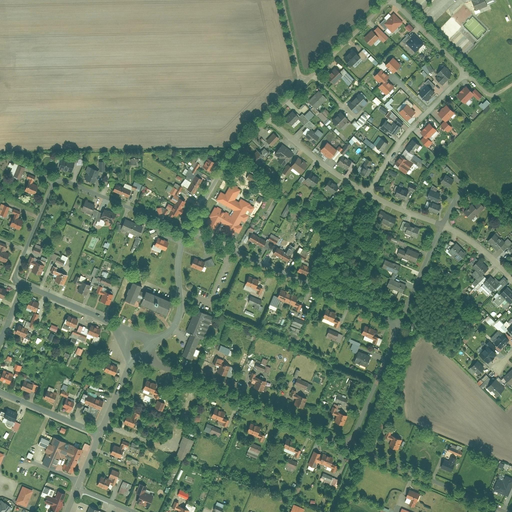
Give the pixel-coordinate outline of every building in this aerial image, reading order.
[(470,0),(474,10),(484,7),(483,7),(486,6),(483,0),(470,0)] [(477,17),(482,21),(486,17),(482,12),(477,17)] [(387,29),(391,34),(402,23),(392,14),(385,21),(384,19),(378,25),(385,31),(387,29)] [(387,37),(377,27),(373,32),(383,42),(387,37)] [(363,39),(370,46),(378,38),(372,31),(363,39)] [(414,34),(405,44),(415,52),(423,43),(414,34)] [(407,35),(401,41),(404,44),(410,38),(407,35)] [(364,60),(369,55),(363,49),(358,54),(364,60)] [(343,59),(351,67),(359,59),(351,51),(343,59)] [(391,59),(384,66),(393,74),(400,66),(391,59)] [(380,63),(377,67),(382,72),(385,68),(380,63)] [(428,64),(424,67),(430,73),(434,70),(428,64)] [(436,78),(434,80),(440,86),(442,84),(450,76),(442,68),(434,77),(436,78)] [(353,80),(342,69),(338,74),(349,84),(353,80)] [(325,78),(333,85),(341,77),(333,70),(325,78)] [(372,77),(380,85),(377,87),(385,95),(392,88),(384,81),(387,78),(379,70),(372,77)] [(435,87),(427,79),(424,83),(431,90),(435,87)] [(418,94),(426,102),(434,94),(426,86),(418,94)] [(465,87),(456,97),(464,104),(473,94),(465,87)] [(481,97),(475,90),(472,93),(478,99),(481,97)] [(312,107),(309,110),(316,117),(320,113),(316,109),(325,99),(317,92),(307,102),(312,107)] [(347,106),(356,115),(367,103),(359,95),(347,106)] [(375,97),(371,101),(377,106),(380,102),(375,97)] [(392,108),(389,105),(393,101),(390,98),(383,105),(389,111),(392,108)] [(405,105),(398,112),(406,120),(414,112),(410,108),(413,106),(406,99),(403,103),(405,105)] [(479,108),(482,111),(488,104),(485,101),(479,108)] [(445,105),(437,114),(445,121),(453,113),(445,105)] [(383,106),(379,111),(384,116),(389,112),(383,106)] [(292,129),(299,122),(306,128),(310,123),(301,114),(297,118),(290,111),(282,119),(292,129)] [(389,112),(385,117),(392,122),(395,117),(389,112)] [(348,125),(345,122),(346,121),(338,113),(330,122),(337,129),(339,128),(343,131),(348,125)] [(366,118),(362,116),(357,122),(361,125),(366,118)] [(385,121),(379,129),(392,139),(400,128),(394,123),(392,126),(385,121)] [(442,121),(438,125),(445,133),(449,129),(442,121)] [(428,124),(419,133),(422,136),(418,140),(426,147),(430,143),(429,142),(437,133),(428,124)] [(309,132),(303,138),(311,145),(317,138),(309,132)] [(270,147),(277,138),(271,133),(264,142),(270,147)] [(362,136),(359,140),(371,148),(373,145),(362,136)] [(373,143),(376,145),(372,151),(378,155),(380,152),(382,153),(388,145),(382,141),(382,140),(378,137),(373,143)] [(416,152),(421,147),(411,140),(405,149),(413,155),(415,151),(416,152)] [(325,143),(318,151),(328,159),(334,151),(325,143)] [(273,154),(279,159),(276,162),(280,166),(283,162),(285,163),(292,154),(280,145),(273,154)] [(329,158),(334,163),(345,152),(339,147),(329,158)] [(256,150),(250,157),(257,163),(263,156),(256,150)] [(398,169),(397,170),(404,175),(410,165),(404,161),(405,159),(399,155),(393,165),(398,169)] [(341,157),(336,164),(344,170),(349,162),(341,157)] [(297,158),(290,167),(300,174),(306,165),(297,158)] [(202,168),(210,172),(215,163),(207,159),(202,168)] [(58,160),(55,169),(69,174),(72,165),(58,160)] [(365,161),(357,174),(364,178),(372,165),(365,161)] [(201,179),(199,178),(202,173),(196,170),(199,165),(196,163),(193,168),(190,166),(186,175),(192,178),(189,183),(185,181),(182,187),(192,193),(201,179)] [(345,169),(350,173),(354,166),(350,163),(345,169)] [(9,176),(19,180),(24,168),(13,164),(9,176)] [(88,168),(82,180),(92,184),(97,172),(88,168)] [(247,173),(245,179),(253,183),(256,178),(247,173)] [(35,187),(28,184),(30,181),(31,181),(32,177),(26,174),(24,178),(27,180),(26,184),(25,183),(22,191),(32,195),(35,187)] [(309,174),(304,181),(312,187),(318,180),(309,174)] [(443,176),(439,183),(449,189),(453,182),(443,176)] [(299,177),(291,188),(295,191),(303,180),(299,177)] [(328,181),(323,188),(331,194),(336,187),(328,181)] [(112,191),(126,197),(131,186),(124,183),(122,187),(115,184),(112,191)] [(230,215),(215,207),(204,225),(213,231),(218,222),(225,226),(222,233),(230,238),(234,231),(238,233),(241,227),(237,225),(240,220),(244,222),(247,216),(244,214),(247,209),(251,212),(254,207),(249,205),(250,204),(240,199),(239,203),(234,200),(240,190),(231,184),(225,194),(220,192),(216,200),(233,209),(230,215)] [(172,186),(169,192),(176,196),(180,190),(172,186)] [(398,186),(394,194),(404,199),(407,191),(398,186)] [(429,190),(425,198),(436,203),(440,195),(429,190)] [(326,205),(330,207),(336,197),(332,195),(326,205)] [(92,200),(81,196),(77,206),(87,211),(92,200)] [(176,217),(184,203),(172,196),(169,201),(173,203),(171,207),(166,204),(164,208),(169,211),(168,213),(176,217)] [(430,201),(426,210),(438,215),(442,207),(430,201)] [(475,201),(461,213),(469,222),(483,209),(475,201)] [(0,215),(5,217),(9,207),(0,203),(0,215)] [(281,215),(285,217),(290,205),(286,203),(281,215)] [(20,221),(14,218),(15,214),(16,215),(18,211),(11,208),(9,212),(13,213),(11,217),(7,225),(17,229),(20,221)] [(116,213),(102,208),(97,221),(110,227),(116,213)] [(380,211),(377,217),(381,219),(379,222),(391,227),(395,219),(380,211)] [(141,225),(123,218),(118,229),(137,237),(141,225)] [(407,225),(404,233),(415,237),(418,229),(407,225)] [(248,228),(241,240),(245,242),(251,230),(248,228)] [(251,233),(247,240),(260,247),(264,240),(251,233)] [(494,234),(486,241),(495,251),(503,243),(494,234)] [(269,235),(266,240),(275,244),(277,240),(269,235)] [(141,239),(136,237),(133,245),(138,247),(141,239)] [(158,237),(155,245),(165,250),(168,241),(158,237)] [(391,237),(389,241),(401,247),(403,243),(391,237)] [(497,251),(501,254),(510,243),(506,240),(497,251)] [(444,250),(449,253),(457,261),(464,253),(455,245),(449,241),(444,250)] [(41,248),(35,245),(31,252),(37,255),(41,248)] [(298,247),(293,256),(302,261),(308,252),(298,247)] [(275,248),(272,255),(286,262),(290,256),(275,248)] [(398,250),(396,255),(401,258),(400,260),(405,263),(407,259),(414,262),(417,254),(405,249),(403,252),(398,250)] [(477,257),(469,264),(480,275),(488,268),(477,257)] [(31,270),(39,274),(44,263),(36,259),(31,270)] [(192,259),(189,267),(203,273),(206,265),(192,259)] [(386,261),(384,268),(397,273),(399,266),(386,261)] [(300,263),(296,271),(306,275),(309,267),(300,263)] [(94,267),(89,277),(95,279),(100,270),(94,267)] [(474,270),(470,274),(478,282),(482,278),(474,270)] [(53,281),(62,285),(66,275),(57,271),(53,281)] [(102,276),(99,282),(108,286),(111,280),(102,276)] [(247,277),(243,285),(257,291),(255,294),(260,295),(263,288),(258,287),(258,288),(255,287),(258,281),(247,277)] [(162,311),(168,297),(142,286),(140,289),(136,287),(138,282),(130,278),(122,296),(130,300),(132,295),(137,298),(136,300),(162,311)] [(488,278),(479,286),(488,295),(496,286),(488,278)] [(497,283),(502,287),(507,282),(502,278),(497,283)] [(397,292),(394,301),(398,303),(405,285),(389,279),(386,288),(397,292)] [(76,291),(84,295),(89,284),(81,281),(76,291)] [(492,302),(497,307),(504,300),(509,304),(511,300),(511,294),(506,288),(492,302)] [(107,304),(112,292),(103,289),(98,300),(107,304)] [(279,291),(275,299),(293,307),(292,310),(296,311),(299,304),(295,303),(294,304),(292,303),(294,297),(279,291)] [(250,297),(247,305),(256,308),(259,301),(250,297)] [(271,298),(267,308),(274,311),(278,301),(271,298)] [(35,304),(26,299),(22,307),(32,311),(35,304)] [(212,316),(195,309),(186,331),(191,333),(182,354),(190,358),(199,338),(202,339),(212,316)] [(323,310),(320,318),(333,324),(332,326),(336,328),(339,321),(334,319),(334,321),(331,320),(334,314),(323,310)] [(38,313),(33,311),(27,325),(32,328),(38,313)] [(78,321),(67,316),(63,325),(74,330),(78,321)] [(489,316),(484,321),(489,326),(494,321),(489,316)] [(293,318),(291,324),(300,328),(303,322),(293,318)] [(498,320),(493,325),(500,333),(506,328),(498,320)] [(27,327),(16,322),(12,331),(23,336),(27,327)] [(99,329),(89,324),(85,332),(96,337),(99,329)] [(361,325),(358,334),(371,339),(370,342),(374,344),(377,337),(372,335),(372,337),(369,336),(372,330),(361,325)] [(329,330),(325,337),(334,342),(338,334),(329,330)] [(500,333),(492,342),(500,350),(509,341),(500,333)] [(352,341),(348,350),(354,353),(358,344),(352,341)] [(220,346),(218,351),(226,355),(229,349),(220,346)] [(479,358),(487,365),(496,355),(488,348),(479,358)] [(356,353),(352,362),(366,367),(369,358),(356,353)] [(221,364),(221,365),(217,363),(219,359),(215,358),(212,365),(216,366),(220,367),(217,373),(226,377),(230,367),(221,364)] [(267,361),(262,359),(260,363),(257,361),(254,368),(267,374),(270,368),(265,365),(267,361)] [(116,365),(107,361),(103,371),(112,374),(116,365)] [(483,369),(476,362),(467,370),(472,375),(474,373),(477,375),(483,369)] [(11,372),(21,376),(23,372),(13,367),(11,372)] [(11,372),(1,368),(0,368),(0,379),(7,382),(11,372)] [(511,370),(511,369),(503,378),(511,386),(511,384),(511,370)] [(256,379),(256,380),(252,379),(254,375),(250,373),(247,380),(251,381),(255,383),(252,389),(261,392),(265,383),(256,379)] [(480,378),(475,382),(480,387),(487,381),(488,382),(490,381),(485,375),(481,379),(480,378)] [(21,376),(17,385),(28,390),(32,381),(21,376)] [(60,389),(64,390),(68,378),(64,377),(60,389)] [(296,378),(294,385),(304,389),(307,383),(296,378)] [(493,379),(485,388),(496,397),(503,388),(493,379)] [(157,385),(146,381),(142,389),(153,394),(157,385)] [(87,387),(96,390),(98,386),(89,382),(87,387)] [(46,389),(43,397),(52,401),(55,393),(46,389)] [(296,395),(295,396),(292,395),(293,391),(290,389),(287,396),(290,398),(290,397),(294,399),(292,405),(301,409),(305,399),(296,395)] [(81,413),(95,419),(99,409),(103,399),(86,393),(83,402),(85,403),(81,413)] [(336,395),(333,402),(344,406),(346,400),(336,395)] [(66,396),(61,407),(70,411),(74,400),(66,396)] [(161,411),(163,402),(157,401),(155,409),(161,411)] [(132,407),(129,414),(136,416),(138,410),(132,407)] [(337,413),(337,414),(333,413),(335,409),(331,407),(328,414),(332,415),(336,417),(333,423),(342,426),(346,417),(337,413)] [(213,409),(209,417),(222,423),(221,426),(225,427),(228,420),(224,419),(223,420),(221,419),(223,413),(213,409)] [(5,412),(2,419),(12,423),(15,416),(5,412)] [(124,412),(120,420),(129,424),(133,415),(124,412)] [(10,432),(15,434),(18,424),(14,423),(10,432)] [(250,425),(246,434),(260,439),(258,442),(263,444),(265,437),(261,435),(260,436),(258,435),(261,429),(250,425)] [(211,427),(208,434),(218,438),(221,431),(211,427)] [(393,437),(392,438),(389,437),(390,432),(387,431),(384,438),(387,439),(391,441),(389,446),(398,450),(402,441),(393,437)] [(183,461),(192,440),(181,435),(172,456),(183,461)] [(40,438),(37,444),(45,448),(48,441),(40,438)] [(59,457),(65,459),(61,469),(71,473),(81,451),(77,449),(79,445),(73,442),(71,446),(52,438),(41,464),(53,469),(59,457)] [(287,440),(283,449),(296,454),(295,457),(299,459),(302,452),(298,450),(297,452),(295,451),(297,445),(287,440)] [(249,443),(246,450),(255,454),(258,447),(249,443)] [(112,446),(108,454),(119,459),(122,451),(112,446)] [(449,446),(447,452),(461,457),(463,451),(449,446)] [(313,468),(316,463),(327,468),(328,467),(331,468),(330,472),(334,474),(337,467),(333,465),(333,466),(329,464),(331,458),(319,453),(319,455),(312,452),(307,465),(313,468)] [(453,464),(452,463),(454,458),(449,456),(447,461),(443,460),(440,467),(450,472),(453,464)] [(286,459),(282,466),(292,470),(295,462),(286,459)] [(108,486),(112,488),(115,480),(115,481),(118,474),(109,471),(107,477),(111,479),(109,482),(99,477),(96,485),(107,490),(108,486)] [(322,474),(320,478),(328,482),(330,478),(322,474)] [(499,477),(494,488),(508,494),(511,483),(511,479),(506,477),(505,480),(499,477)] [(122,482),(117,494),(126,497),(130,486),(122,482)] [(138,495),(135,503),(148,508),(152,498),(142,495),(145,486),(138,483),(134,493),(138,495)] [(21,487),(15,503),(26,507),(32,491),(21,487)] [(179,490),(176,496),(185,499),(188,494),(179,490)] [(408,490),(403,502),(414,506),(419,495),(408,490)] [(58,511),(66,495),(56,491),(53,499),(46,496),(43,504),(51,506),(49,510),(48,510),(47,511),(58,511)] [(1,500),(0,501),(0,511),(7,511),(11,508),(1,500)] [(178,508),(177,509),(174,508),(175,504),(172,502),(169,509),(172,510),(176,511),(186,511),(187,511),(178,508)] [(215,503),(212,511),(215,511),(220,511),(223,506),(215,503)]
